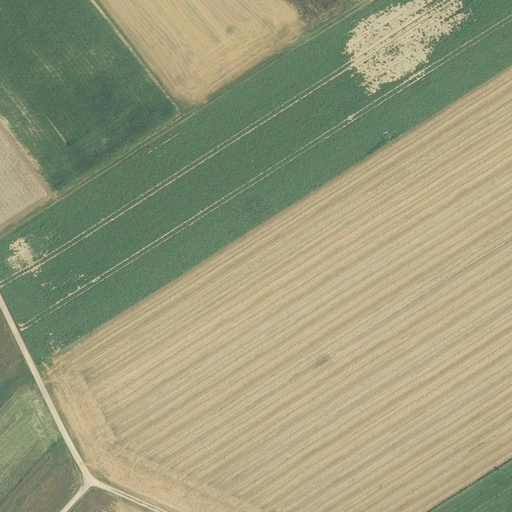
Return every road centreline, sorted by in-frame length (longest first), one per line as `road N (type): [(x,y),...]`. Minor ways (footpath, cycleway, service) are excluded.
road 1 (track): [(0,237),(383,0)]
road 2 (track): [(90,481),(0,300)]
